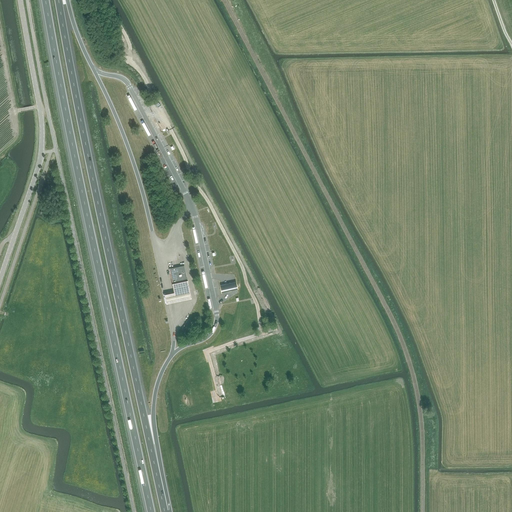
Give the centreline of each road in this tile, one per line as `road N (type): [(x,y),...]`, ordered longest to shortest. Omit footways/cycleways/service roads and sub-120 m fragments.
road 1 (motorway): [(166,511),(58,0)]
road 2 (motorway): [(45,0),(151,511)]
road 3 (tertiary): [(0,278),(41,141),(20,0)]
road 4 (motorway): [(168,511),(153,405),(172,353)]
